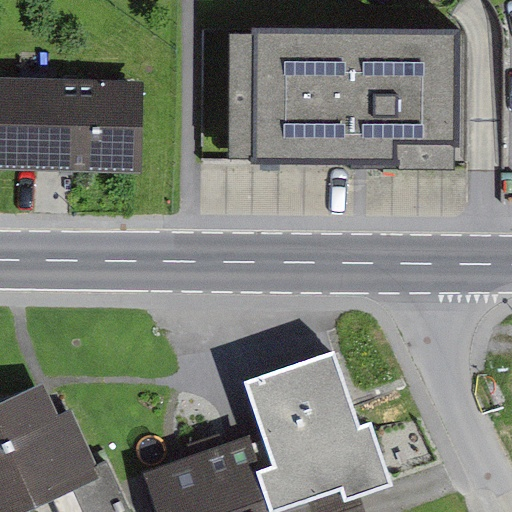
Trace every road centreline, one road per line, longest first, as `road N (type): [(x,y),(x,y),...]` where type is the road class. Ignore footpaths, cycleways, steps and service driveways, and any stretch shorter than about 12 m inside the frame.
road 1 (secondary): [(450,262),(0,259)]
road 2 (residential): [(450,262),(459,360),(479,432),(511,499)]
